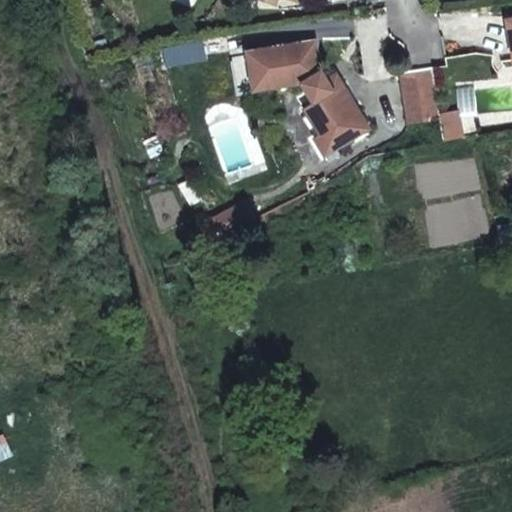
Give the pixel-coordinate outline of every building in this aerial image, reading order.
[(245,52),(251,93),(299,85),(311,104),(301,109),(317,136),(318,137),(326,133),(336,150),(369,130),(339,81),(329,87),(325,80),(320,71),(315,41),(245,52)] [(399,71),(406,122),(439,116),(439,113),(432,66),(399,71)] [(335,74),(325,80),(329,87),(339,81),(335,74)] [(457,110),(439,113),(439,116),(443,144),(462,140),(457,110)] [(312,139),(323,157),(336,150),(326,133),(318,137),(317,136),(312,139)]
